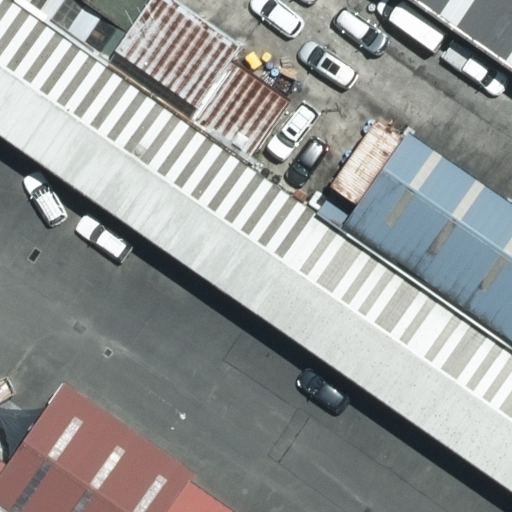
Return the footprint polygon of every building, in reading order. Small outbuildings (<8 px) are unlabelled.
[(0,0),(0,128),(255,308),(325,210),(24,0),(0,0)] [(511,0),(342,0),(511,119),(511,0)] [(511,204),(399,124),(333,216),(425,282),(511,343),(511,204)] [(335,406),(483,511),(487,511),(511,477),(511,343),(425,282),(335,406)] [(0,455),(0,509),(4,511),(154,511),(181,473),(50,383),(0,455)] [(237,511),(181,473),(154,511),(237,511)]
